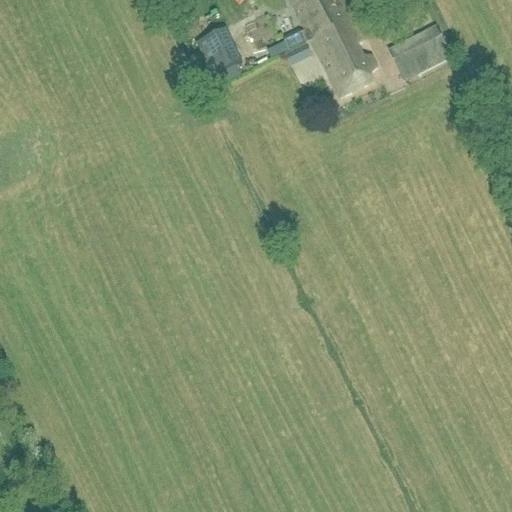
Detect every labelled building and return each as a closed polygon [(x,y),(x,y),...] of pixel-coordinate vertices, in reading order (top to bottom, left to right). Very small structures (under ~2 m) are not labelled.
[(289,0),(311,45),(353,24),(341,0),(289,0)] [(253,53),(268,46),(256,18),(241,25),(253,53)] [(353,24),(311,45),(341,104),(373,88),(372,83),(370,77),(376,74),(370,61),(362,61),(357,51),(364,45),(353,24)] [(287,54),(298,42),(290,35),(279,47),(287,54)] [(399,76),(444,55),(435,36),(389,56),(399,76)] [(234,50),(202,65),(211,83),(215,81),(219,89),(241,79),(237,71),(243,68),(234,50)]
